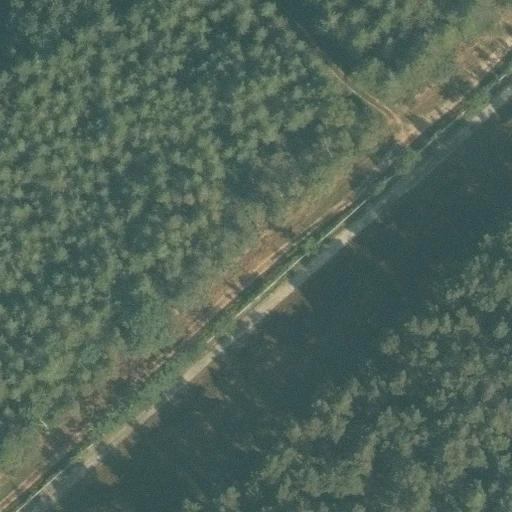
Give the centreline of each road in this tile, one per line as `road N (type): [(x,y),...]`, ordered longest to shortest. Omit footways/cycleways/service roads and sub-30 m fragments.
road 1 (track): [(511,45),(351,198),(213,309),(0,502)]
road 2 (track): [(31,511),(511,81)]
road 3 (track): [(272,0),(407,140)]
